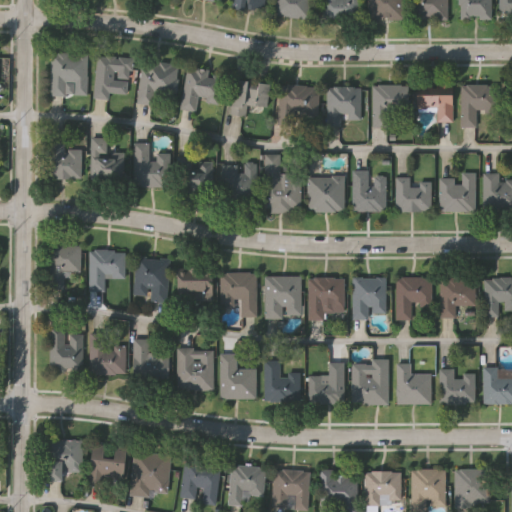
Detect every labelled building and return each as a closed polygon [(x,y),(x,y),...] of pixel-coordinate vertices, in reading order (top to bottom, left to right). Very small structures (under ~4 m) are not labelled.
[(227,5),(227,0),(263,0),(261,11),(227,5)] [(272,15),(273,0),(308,0),(307,17),(272,15)] [(358,0),(358,17),(320,16),(320,0),(358,0)] [(366,0),(402,0),(402,17),(366,17),(366,0)] [(446,0),(446,18),(413,17),(413,0),(446,0)] [(511,0),(511,13),(498,14),(497,0),(511,0)] [(49,94),(50,51),(86,51),(86,92),(73,92),(73,86),(66,86),(65,94),(49,94)] [(109,92),(109,98),(93,97),(96,54),(130,56),(128,93),(109,92)] [(141,61),(178,66),(172,107),(135,102),(141,61)] [(179,108),(186,65),(208,69),(207,74),(222,76),(217,103),(197,99),(195,111),(179,108)] [(246,105),(245,115),(231,114),(234,79),(269,82),(267,107),(246,105)] [(276,121),(278,83),(318,85),(316,123),(276,121)] [(371,83),(404,83),(404,113),(386,113),(386,126),(371,126),(371,83)] [(459,83),(495,83),(495,111),(475,111),(475,125),(460,126),(459,83)] [(451,120),(435,120),(435,108),(416,108),(416,84),(451,84),(451,120)] [(325,85),(359,85),(359,122),(324,122),(325,85)] [(48,135),(63,135),(63,148),(81,148),(80,178),(47,177),(48,135)] [(122,151),(123,179),(89,179),(89,137),(105,136),(105,152),(122,151)] [(132,141),(148,141),(148,152),(168,152),(168,185),(132,185),(132,141)] [(262,153),(278,153),(279,172),(298,172),(299,211),(262,211),(262,153)] [(178,159),(212,159),(212,187),(178,187),(178,159)] [(256,162),(256,200),(221,200),(221,163),(239,163),(239,162),(256,162)] [(384,209),(351,209),(351,169),(367,169),(367,174),(384,174),(384,209)] [(473,210),(437,210),(437,176),(456,176),(456,171),(473,171),(473,210)] [(498,178),(511,178),(511,209),(481,209),(481,172),(498,172),(498,178)] [(306,174),(342,174),(342,210),(306,210),(306,174)] [(393,177),(429,177),(429,210),(393,210),(393,177)] [(49,244),(78,244),(78,268),(63,268),(63,286),(49,286),(49,244)] [(87,290),(88,248),(124,248),(124,277),(104,276),(104,290),(87,290)] [(148,294),(132,293),(133,256),(167,257),(166,300),(148,300),(148,294)] [(212,296),(176,295),(176,266),(212,267),(212,296)] [(220,271),(255,271),(255,314),(239,314),(239,305),(220,305),(220,271)] [(263,275),(300,275),(300,316),(263,316),(263,275)] [(429,275),(429,306),(410,306),(410,318),(394,318),(394,275),(429,275)] [(306,318),(306,276),(342,276),(342,311),(326,311),(326,318),(306,318)] [(350,276),(384,276),(384,316),(350,316),(350,276)] [(498,315),(481,315),(481,276),(511,276),(511,310),(498,310),(498,315)] [(455,305),(455,316),(437,316),(437,278),(473,278),(473,305),(455,305)] [(48,328),(81,329),(80,369),(47,368),(48,328)] [(105,331),(105,343),(124,343),(124,372),(88,372),(88,331),(105,331)] [(149,337),(149,351),(168,351),(168,377),(132,377),(132,337),(149,337)] [(175,388),(175,347),(212,347),(212,388),(175,388)] [(254,397),(218,397),(218,352),(235,352),(235,367),(254,367),(254,397)] [(387,358),(387,403),(350,403),(350,361),(369,361),(369,358),(387,358)] [(342,402),(307,402),(307,374),(327,374),(327,361),(342,361),(342,402)] [(429,403),(395,403),(395,362),(409,362),(409,373),(429,373),(429,403)] [(263,400),(263,363),(278,363),(278,371),(300,371),(300,400),(263,400)] [(511,402),(481,402),(481,366),(511,366),(511,402)] [(438,402),(438,368),(452,368),(452,373),(476,373),(475,402),(438,402)] [(62,480),(46,479),(48,437),(79,438),(78,469),(62,468),(62,480)] [(125,446),(121,487),(85,483),(90,442),(104,444),(104,451),(112,451),(112,445),(125,446)] [(168,452),(166,495),(130,493),(132,450),(168,452)] [(183,458),(219,463),(214,501),(178,496),(183,458)] [(264,466),(262,495),(241,493),(240,504),(226,503),(230,463),(264,466)] [(306,507),(270,506),(272,467),(308,469),(306,507)] [(410,506),(410,468),(444,467),(444,506),(410,506)] [(452,504),(453,467),(488,468),(487,504),(452,504)] [(317,511),(317,470),(355,470),(355,511),(317,511)] [(363,503),(363,470),(399,470),(399,503),(363,503)]
